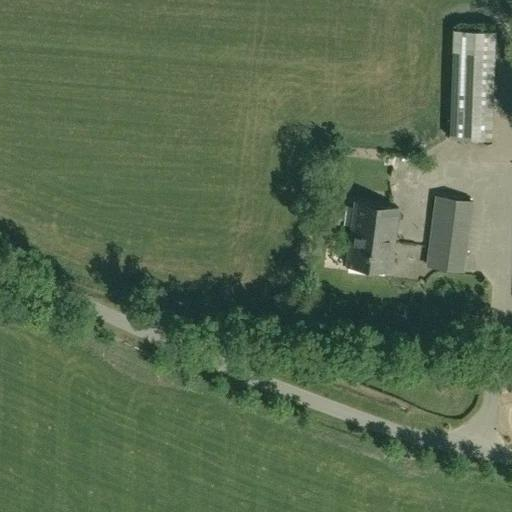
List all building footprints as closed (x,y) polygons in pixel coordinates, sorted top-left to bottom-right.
[(454,35),(452,141),(494,142),(496,36),(454,35)] [(436,195),(426,266),(464,271),(474,200),(436,195)] [(351,234),(394,239),(399,207),(355,201),(351,234)] [(325,250),(342,248),(340,231),(323,234),(325,250)] [(390,270),(394,239),(351,234),(347,265),(390,270)] [(504,433),(511,432),(511,403),(503,404),(504,433)]
